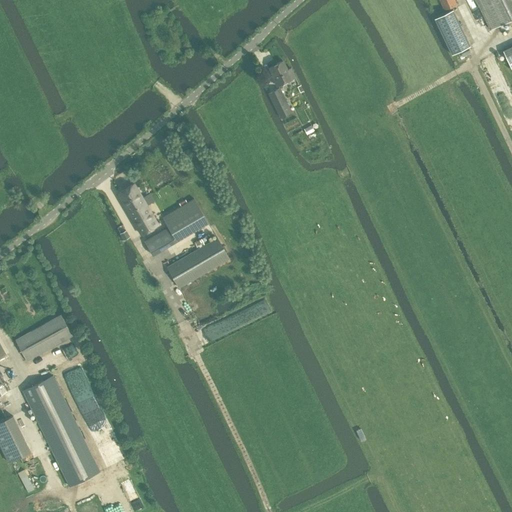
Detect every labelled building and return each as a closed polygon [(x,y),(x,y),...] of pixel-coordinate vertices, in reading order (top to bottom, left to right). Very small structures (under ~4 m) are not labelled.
[(439,0),(444,10),(457,4),(454,0),(439,0)] [(511,0),(476,0),(491,29),(511,18),(511,0)] [(452,55),(470,46),(452,10),(434,19),(452,55)] [(511,69),(511,45),(502,51),(511,69)] [(288,69),(283,60),(270,66),(273,73),(272,74),(278,85),(296,76),(291,67),(288,69)] [(292,112),(280,88),(268,93),(280,118),(292,112)] [(143,197),(134,183),(117,193),(141,234),(158,224),(147,205),(154,201),(150,193),(143,197)] [(162,217),(168,227),(144,241),(152,256),(208,223),(194,198),(162,217)] [(179,288),(229,258),(217,238),(167,267),(179,288)] [(27,361),(73,336),(61,315),(15,340),(27,361)] [(0,393),(0,394),(8,389),(4,381),(0,375),(0,393)] [(100,471),(81,431),(54,375),(22,391),(49,447),(69,486),(100,471)] [(0,445),(9,463),(19,458),(31,452),(13,415),(0,421),(0,445)]
